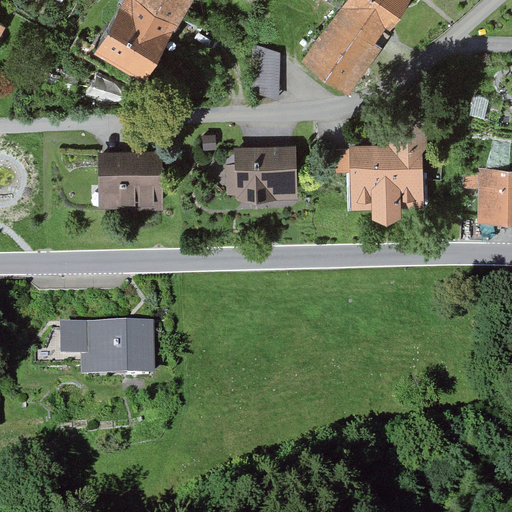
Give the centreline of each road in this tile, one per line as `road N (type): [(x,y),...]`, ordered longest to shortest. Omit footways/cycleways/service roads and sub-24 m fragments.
road 1 (residential): [(498,0),(417,72),(361,104),(263,119),(0,127)]
road 2 (tertiary): [(0,264),(511,257)]
